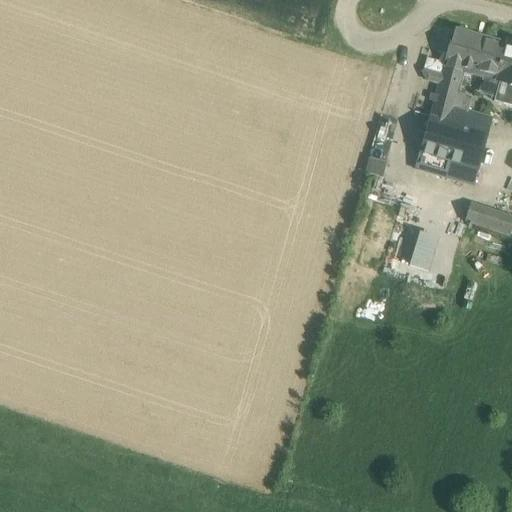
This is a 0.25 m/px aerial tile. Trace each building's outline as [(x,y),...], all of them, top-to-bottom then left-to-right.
[(444,68),(464,73),(487,80),(496,82),(506,45),(455,30),(444,68)] [(511,43),(507,42),(506,45),(496,82),(511,86),(511,43)] [(464,73),(444,68),(430,118),(488,134),(492,119),(466,112),(454,108),(458,95),(464,73)] [(496,82),(487,80),(484,91),(493,93),(496,82)] [(470,98),(458,95),(454,108),(466,112),(470,98)] [(488,134),(430,118),(420,155),(463,167),(477,171),(488,134)] [(463,167),(420,155),(415,170),(458,182),(463,167)] [(477,171),(463,167),(458,182),(473,186),(477,171)] [(502,215),(471,205),(465,223),(496,233),(502,215)]
